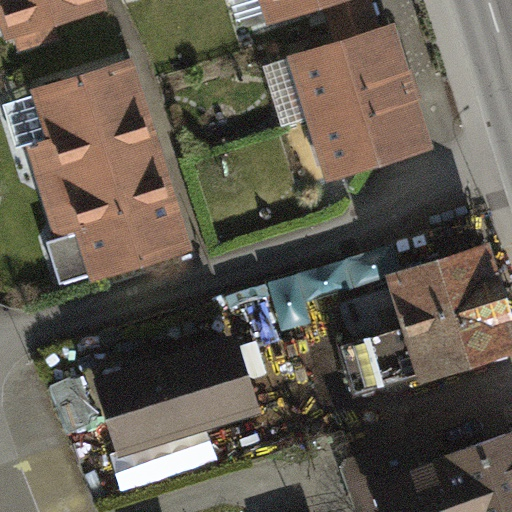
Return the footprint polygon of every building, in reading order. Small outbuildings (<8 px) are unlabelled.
[(0,0),(0,1),(9,29),(100,0),(0,0)] [(264,0),(270,16),(321,0),(324,0),(331,17),(373,3),(372,0),(264,0)] [(291,49),(311,112),(414,79),(395,16),(379,21),(373,3),(331,17),(336,35),(291,49)] [(129,56),(33,87),(34,92),(9,100),(6,107),(16,141),(33,136),(34,139),(49,134),(65,181),(160,150),(129,56)] [(414,79),(312,112),(331,174),(434,141),(414,79)] [(92,270),(93,275),(190,244),(160,151),(65,181),(80,227),(64,232),(65,235),(48,240),(59,274),(66,278),(92,270)] [(511,323),(485,237),(392,266),(408,318),(339,339),(354,386),(421,365),(422,368),(511,340),(511,323)] [(253,400),(233,334),(101,375),(121,441),(253,400)] [(427,428),(363,450),(384,508),(399,503),(402,511),(511,511),(511,426),(436,453),(427,428)]
